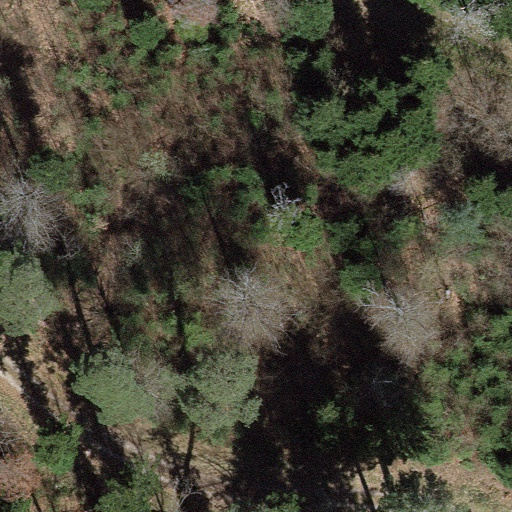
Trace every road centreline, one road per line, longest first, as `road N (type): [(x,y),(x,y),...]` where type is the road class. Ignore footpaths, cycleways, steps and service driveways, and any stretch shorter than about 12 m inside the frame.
road 1 (track): [(0,368),(173,478),(291,501),(421,487),(470,511)]
road 2 (track): [(511,69),(451,42),(393,0)]
